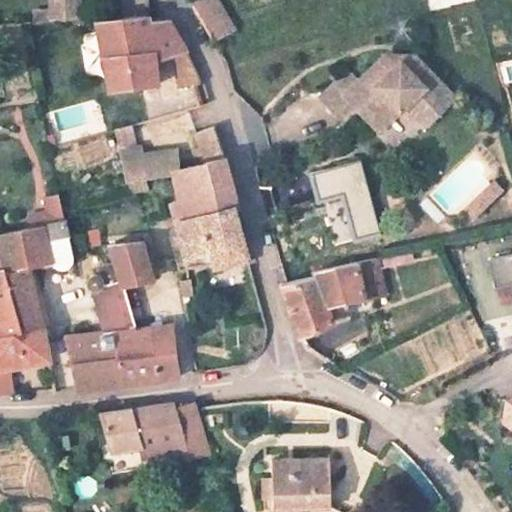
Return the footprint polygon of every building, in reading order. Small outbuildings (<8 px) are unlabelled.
[(87,14),(86,0),(59,0),(61,16),(87,14)] [(240,37),(222,0),(199,0),(198,1),(215,35),(221,46),(240,37)] [(187,41),(166,11),(155,12),(91,16),(110,94),(161,84),(158,64),(174,61),(182,87),(200,83),(187,41)] [(345,125),(361,112),(366,107),(381,124),(397,110),(409,123),(420,113),(424,117),(435,108),(440,113),(455,100),(416,57),(406,66),(398,66),(389,54),(360,81),(349,70),(320,97),(345,125)] [(99,124),(92,99),(49,111),(56,136),(99,124)] [(381,124),(366,107),(361,112),(376,129),(381,124)] [(430,123),(440,113),(435,108),(424,117),(430,123)] [(248,254),(232,194),(215,133),(197,137),(208,178),(196,179),(190,161),(147,166),(145,160),(126,163),(134,201),(150,198),(148,187),(178,182),(183,206),(175,208),(187,268),(248,254)] [(319,202),(344,195),(355,240),(380,234),(361,162),(312,175),(319,202)] [(477,218),(507,189),(499,180),(469,209),(477,218)] [(63,196),(29,206),(34,226),(68,216),(63,196)] [(82,262),(74,223),(4,240),(24,340),(49,334),(44,315),(49,313),(40,272),(82,262)] [(156,270),(149,235),(121,241),(124,253),(135,289),(158,282),(156,270)] [(0,345),(24,340),(4,240),(0,241),(0,345)] [(511,252),(495,256),(494,255),(490,256),(490,257),(489,257),(495,287),(499,286),(499,283),(511,281),(511,252)] [(148,338),(135,289),(124,253),(108,257),(112,282),(88,288),(100,346),(125,342),(148,338)] [(384,295),(377,262),(289,281),(284,282),(295,316),(301,333),(340,322),(336,306),(384,295)] [(100,346),(88,288),(84,289),(97,347),(100,346)] [(203,310),(199,290),(193,291),(196,312),(203,310)] [(192,379),(184,333),(160,337),(168,384),(192,379)] [(0,345),(0,403),(0,405),(15,404),(18,404),(13,375),(56,364),(49,334),(24,340),(0,345)] [(168,384),(160,337),(148,338),(125,342),(134,390),(153,386),(168,384)] [(134,390),(125,342),(100,346),(101,350),(79,355),(87,389),(89,398),(100,396),(128,391),(134,390)] [(511,432),(511,396),(510,394),(509,394),(497,420),(511,433),(511,432)] [(184,420),(182,412),(157,416),(136,420),(118,421),(109,422),(124,466),(177,455),(181,471),(200,467),(195,451),(184,420)] [(218,443),(211,423),(208,412),(184,420),(195,451),(218,443)] [(346,511),(339,463),(281,472),(287,511),(346,511)]
